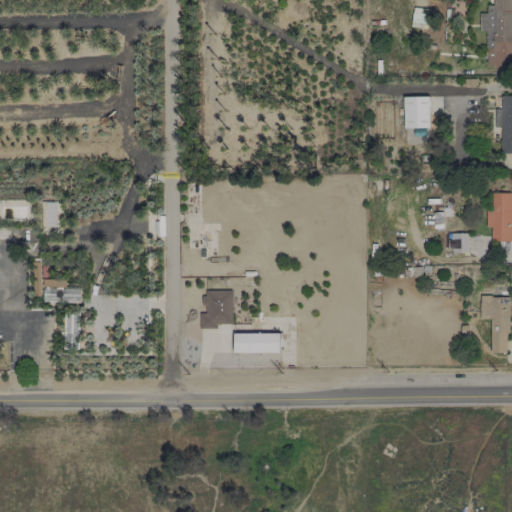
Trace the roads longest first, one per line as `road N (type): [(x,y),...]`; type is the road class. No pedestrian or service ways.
road 1 (tertiary): [(0,402),(511,389)]
road 2 (residential): [(172,0),(170,401)]
